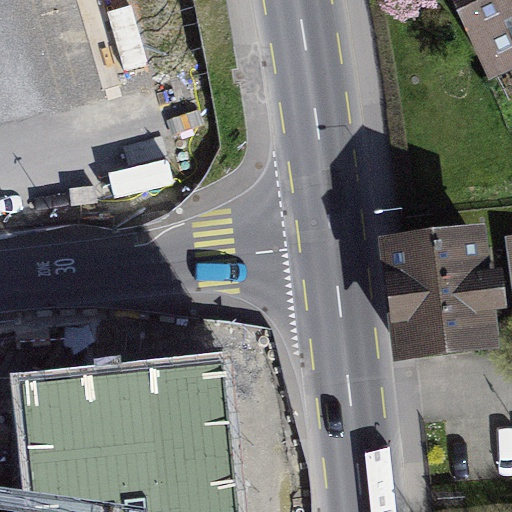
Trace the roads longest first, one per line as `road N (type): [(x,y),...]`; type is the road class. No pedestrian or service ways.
road 1 (residential): [(332,249),(0,284)]
road 2 (secondary): [(363,511),(332,249)]
road 3 (secondary): [(332,249),(298,0)]
